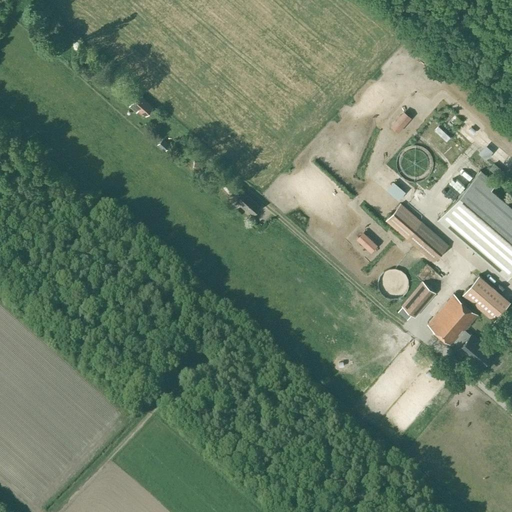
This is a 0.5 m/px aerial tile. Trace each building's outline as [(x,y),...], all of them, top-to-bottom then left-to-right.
[(67,33),(73,39),(76,36),(70,30),(67,33)] [(138,95),(129,105),(136,111),(138,109),(145,114),(152,107),(138,95)] [(462,143),(465,139),(454,130),(451,133),(462,143)] [(482,149),(488,153),(491,147),(485,144),(482,149)] [(511,207),(491,189),(495,183),(480,169),(437,219),(507,279),(511,272),(511,207)] [(447,171),(436,198),(445,202),(451,186),(458,189),(462,177),(447,171)] [(386,186),(398,196),(405,188),(393,177),(386,186)] [(244,192),(237,199),(253,213),(259,206),(244,192)] [(386,219),(433,261),(447,244),(400,203),(386,219)] [(412,281),(412,278),(412,275),(411,272),(409,268),(407,266),(405,265),(402,263),(399,262),(395,262),(392,263),(390,264),(387,265),(385,268),(383,270),(382,273),(381,276),(381,279),(381,282),(382,285),(384,288),(387,290),(388,291),(392,293),(394,294),(397,294),(400,293),(402,293),(405,291),(408,289),(410,286),(411,284),(412,281)] [(509,301),(478,274),(462,293),(493,319),(509,301)] [(407,319),(411,314),(414,316),(435,292),(422,281),(401,305),(402,306),(397,311),(407,319)] [(477,314),(453,293),(427,323),(451,344),(454,341),(460,346),(458,348),(480,367),(492,352),(470,333),(470,334),(464,329),(477,314)] [(425,371),(432,373),(436,364),(429,361),(425,371)] [(366,373),(360,380),(367,387),(374,380),(366,373)] [(357,385),(351,390),(360,400),(366,395),(357,385)] [(364,408),(371,411),(373,405),(366,403),(364,408)]
